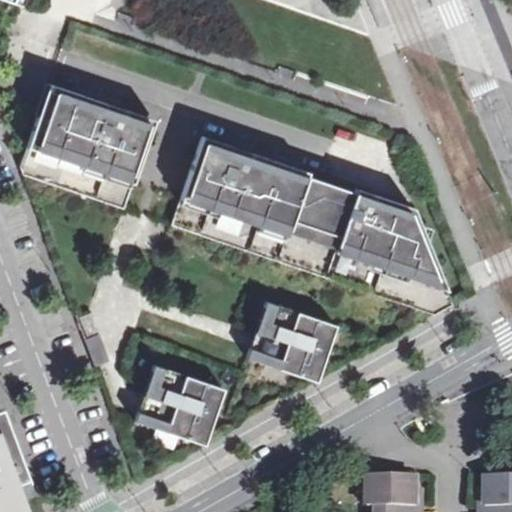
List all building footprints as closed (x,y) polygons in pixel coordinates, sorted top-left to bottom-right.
[(153,123),(44,87),(16,172),(125,209),(153,123)] [(199,140),(171,223),(434,314),(453,303),(415,214),(199,140)] [(266,301),(259,319),(273,323),(279,306),(266,301)] [(255,332),(266,336),(257,361),(316,382),(336,325),(279,306),(273,323),(259,319),(255,332)] [(91,313),(79,317),(88,339),(100,335),(91,313)] [(255,332),(246,357),(257,361),(266,336),(255,332)] [(88,339),(85,340),(94,365),(109,359),(100,335),(88,339)] [(166,369),(153,365),(147,382),(160,386),(166,369)] [(143,395),(153,399),(144,424),(204,445),(223,389),(166,369),(160,386),(147,382),(143,395)] [(153,399),(143,395),(134,421),(144,424),(153,399)] [(0,410),(0,511),(28,511),(19,484),(27,481),(0,410)] [(415,511),(415,477),(368,477),(368,508),(377,507),(376,511),(415,511)] [(511,511),(511,479),(484,480),(483,511),(511,511)]
